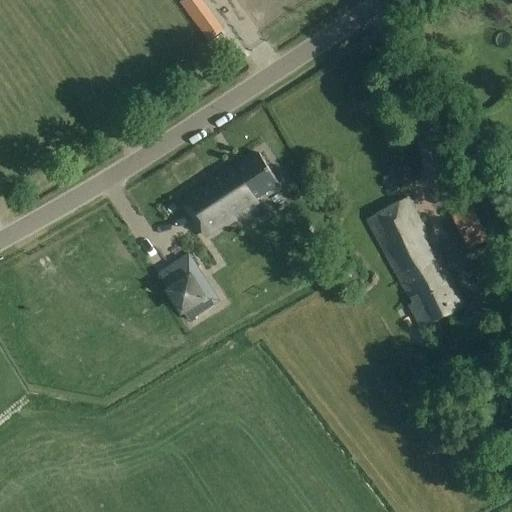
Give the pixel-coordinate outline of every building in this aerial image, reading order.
[(183,0),(180,3),(187,12),(200,3),(198,0),(183,0)] [(202,32),(209,41),(222,32),(215,22),(202,32)] [(261,153),(171,209),(201,256),(290,197),(261,153)] [(422,329),(465,306),(436,249),(431,252),(424,239),(428,237),(408,199),(369,220),(414,305),(410,307),(422,329)] [(453,215),(468,249),(487,240),(472,207),(453,215)] [(342,274),(348,285),(360,278),(354,267),(342,274)] [(190,277),(170,291),(189,321),(198,315),(199,314),(202,313),(205,310),(219,301),(213,291),(203,297),(190,277)]
